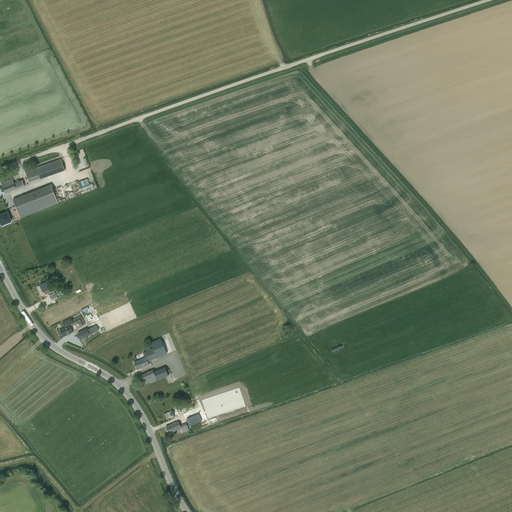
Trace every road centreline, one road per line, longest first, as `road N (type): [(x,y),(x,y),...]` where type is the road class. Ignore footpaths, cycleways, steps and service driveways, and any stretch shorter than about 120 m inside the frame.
road 1 (unclassified): [(0,170),(511,1)]
road 2 (tertiary): [(186,511),(130,398),(35,329),(0,266)]
